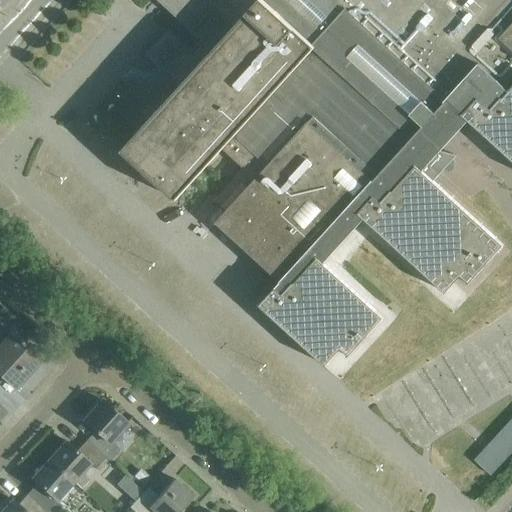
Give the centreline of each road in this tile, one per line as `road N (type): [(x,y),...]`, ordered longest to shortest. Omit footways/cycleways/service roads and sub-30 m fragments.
road 1 (unknown): [(33,119),(450,511)]
road 2 (unknown): [(33,119),(6,160),(16,190),(361,511)]
road 3 (residential): [(263,511),(90,353)]
road 4 (residential): [(0,451),(90,353)]
road 5 (residential): [(90,353),(0,269)]
